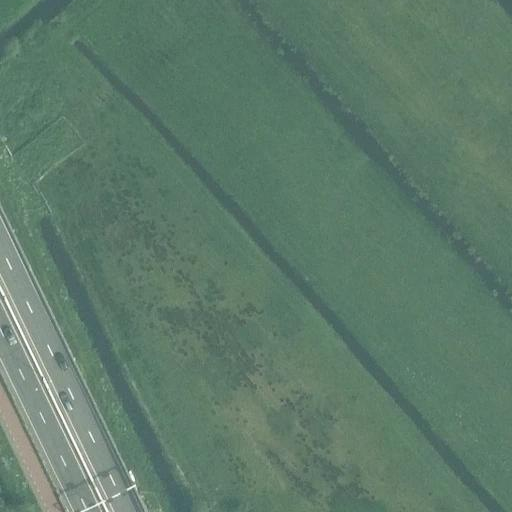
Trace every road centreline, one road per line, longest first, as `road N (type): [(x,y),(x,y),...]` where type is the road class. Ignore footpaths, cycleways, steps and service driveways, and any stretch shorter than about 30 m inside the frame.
road 1 (primary): [(127,511),(0,249)]
road 2 (primary): [(0,333),(86,511)]
